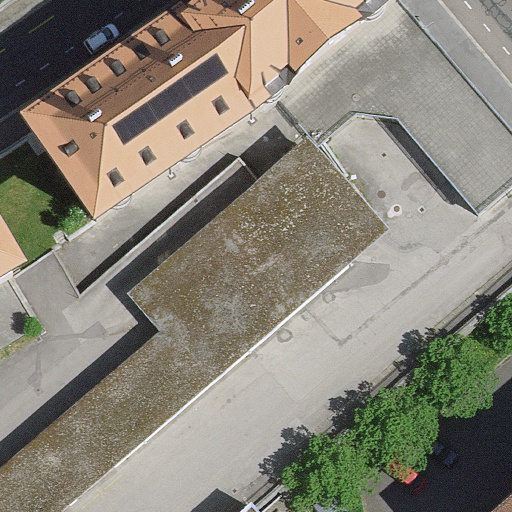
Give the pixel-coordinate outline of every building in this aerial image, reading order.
[(236,0),(205,20),(277,128),(353,71),(415,22),(396,0),(236,0)] [(205,20),(21,143),(81,233),(94,251),(277,128),(205,20)] [(511,178),(511,140),(415,22),(353,71),(471,214),(511,178)] [(261,192),(131,302),(164,341),(0,477),(0,511),(75,511),(389,250),(308,153),(261,192)] [(0,248),(0,313),(28,297),(14,272),(0,248)] [(244,511),(307,511),(282,481),(244,511)] [(511,511),(511,495),(491,511),(511,511)]
